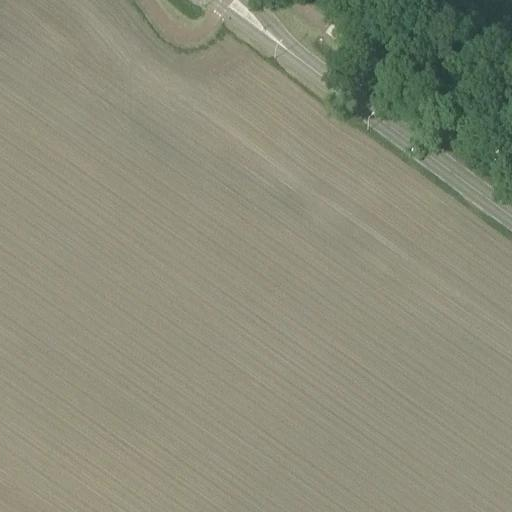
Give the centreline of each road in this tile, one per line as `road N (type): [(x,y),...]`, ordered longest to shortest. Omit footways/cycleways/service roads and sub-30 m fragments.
road 1 (secondary): [(511,223),(336,92)]
road 2 (secondary): [(212,0),(336,92)]
road 3 (secondary): [(336,92),(247,0)]
